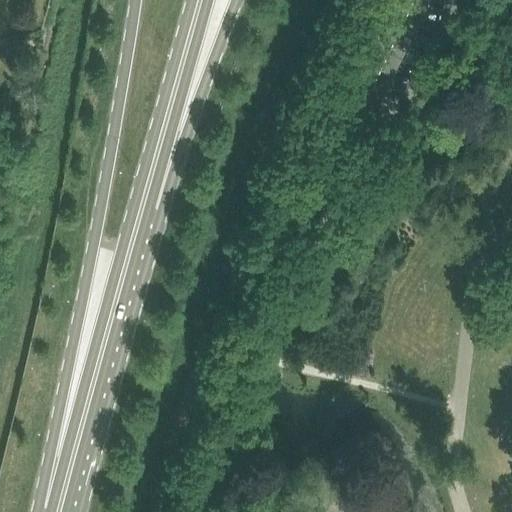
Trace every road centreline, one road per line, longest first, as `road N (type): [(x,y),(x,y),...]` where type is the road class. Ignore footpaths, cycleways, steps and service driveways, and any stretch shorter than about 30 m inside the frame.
road 1 (primary): [(128,0),(92,253),(78,446)]
road 2 (primary): [(78,446),(184,85)]
